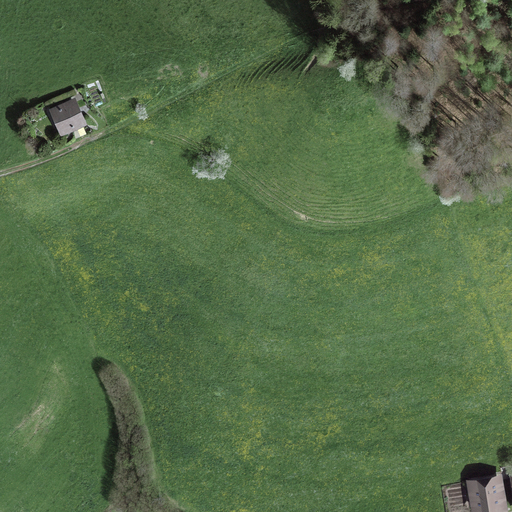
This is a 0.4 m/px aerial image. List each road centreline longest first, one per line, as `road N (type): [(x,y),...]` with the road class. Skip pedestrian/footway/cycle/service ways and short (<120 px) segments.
road 1 (track): [(108,131),(188,151),(303,229),(361,231),(440,199)]
road 2 (track): [(406,0),(251,61),(108,131)]
